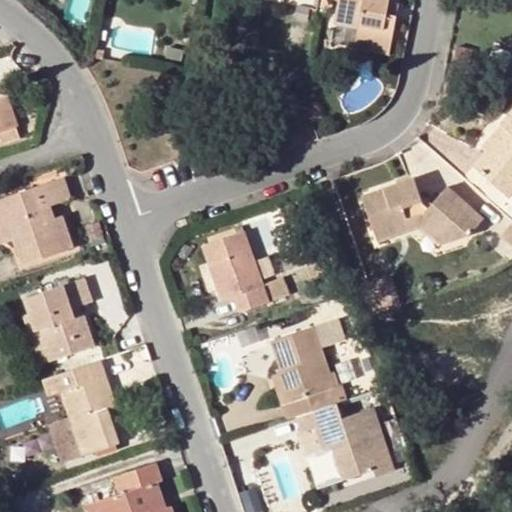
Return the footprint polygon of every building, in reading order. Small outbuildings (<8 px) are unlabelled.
[(358,36),(392,43),(398,14),(388,12),(390,0),(341,0),(337,22),(360,27),(358,36)] [(401,1),(393,0),(390,0),(388,12),(398,14),(401,1)] [(356,45),(390,52),(392,43),(358,36),(356,45)] [(0,129),(3,140),(21,134),(10,95),(0,98),(0,129)] [(307,104),(314,121),(324,118),(318,101),(307,104)] [(511,193),(511,109),(508,114),(511,117),(511,119),(486,149),(473,164),(510,195),(511,193)] [(511,119),(511,117),(508,114),(481,145),(486,149),(511,119)] [(72,246),(63,215),(56,217),(52,219),(47,205),(52,203),(71,197),(65,177),(0,198),(0,244),(14,240),(21,262),(72,246)] [(484,217),(447,186),(433,202),(428,207),(423,203),(418,191),(414,177),(363,195),(378,238),(420,223),(441,241),(471,232),(484,217)] [(423,203),(428,207),(433,202),(418,191),(423,203)] [(47,205),(52,219),(56,217),(52,203),(47,205)] [(511,227),(503,237),(511,244),(511,227)] [(232,285),(236,296),(240,309),(287,294),(281,275),(262,282),(246,233),(204,245),(218,290),(232,285)] [(76,316),(73,305),(79,303),(93,299),(85,277),(24,297),(30,313),(36,330),(39,329),(50,359),(95,344),(85,314),(82,314),(76,316)] [(369,282),(380,311),(396,306),(387,277),(369,282)] [(222,301),(236,296),(232,285),(218,290),(222,301)] [(73,305),(76,316),(82,314),(79,303),(73,305)] [(25,315),(41,362),(50,359),(39,329),(36,330),(30,313),(25,315)] [(282,403),(287,419),(297,415),(337,402),(340,401),(323,349),(346,342),(338,319),(316,327),(273,341),(283,372),(292,400),(282,403)] [(117,406),(101,359),(45,378),(49,394),(62,390),(70,415),(83,452),(119,441),(108,408),(117,406)] [(283,372),(273,375),(282,403),(292,400),(283,372)] [(342,417),(337,402),(297,415),(302,430),(316,426),(324,448),(333,445),(343,479),(375,469),(377,474),(394,469),(375,407),(342,417)] [(62,459),(83,452),(70,415),(50,422),(62,459)] [(324,448),(334,482),(343,479),(333,445),(324,448)] [(172,511),(170,505),(165,506),(154,510),(145,485),(157,481),(163,479),(157,462),(114,476),(120,493),(87,503),(89,511),(172,511)] [(145,485),(154,510),(165,506),(157,481),(145,485)]
